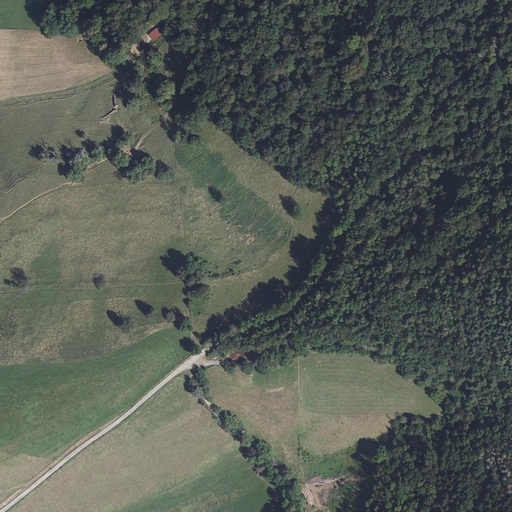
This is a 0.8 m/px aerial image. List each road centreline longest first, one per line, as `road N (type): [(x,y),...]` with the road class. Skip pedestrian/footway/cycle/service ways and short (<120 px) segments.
road 1 (track): [(511,93),(470,132),(387,180),(358,212),(310,294),(189,362)]
road 2 (track): [(511,391),(440,362),(343,341),(271,357),(189,362)]
road 3 (track): [(303,511),(292,484),(205,398),(189,362)]
